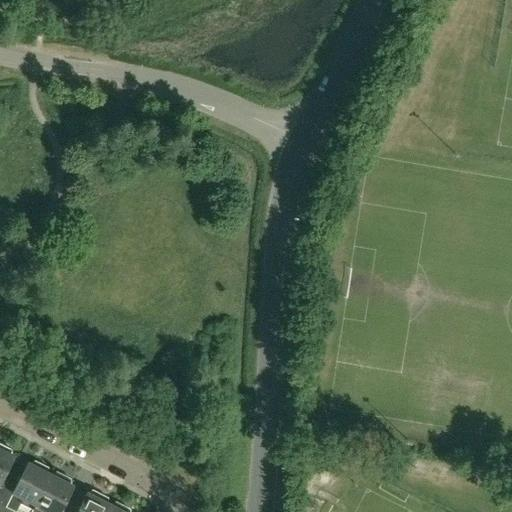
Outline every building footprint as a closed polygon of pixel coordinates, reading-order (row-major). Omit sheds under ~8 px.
[(0,498),(5,489),(0,486),(0,480),(13,455),(10,454),(11,449),(0,443),(0,498)] [(32,509),(49,474),(47,473),(47,467),(34,461),(30,464),(27,462),(12,492),(13,493),(6,506),(17,511),(21,504),(32,509)] [(58,511),(72,485),(69,484),(69,479),(55,472),(51,475),(49,474),(32,509),(37,511),(58,511)] [(104,511),(109,504),(107,503),(107,498),(92,490),(88,493),(86,493),(76,511),(104,511)] [(128,511),(129,509),(115,502),(110,505),(109,504),(104,511),(128,511)]
